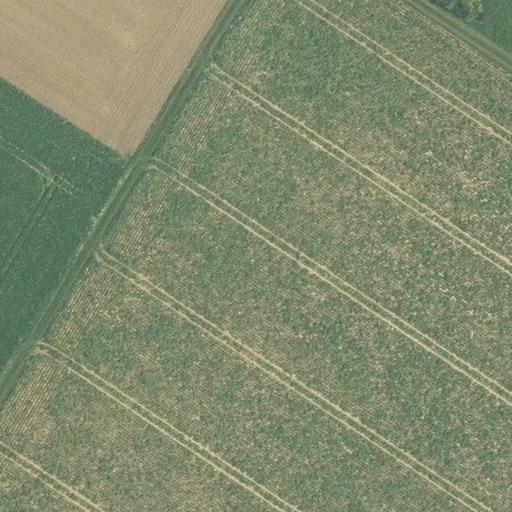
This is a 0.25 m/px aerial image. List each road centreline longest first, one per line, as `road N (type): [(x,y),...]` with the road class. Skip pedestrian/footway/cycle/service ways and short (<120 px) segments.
road 1 (track): [(242,0),(0,394)]
road 2 (track): [(410,0),(511,67)]
